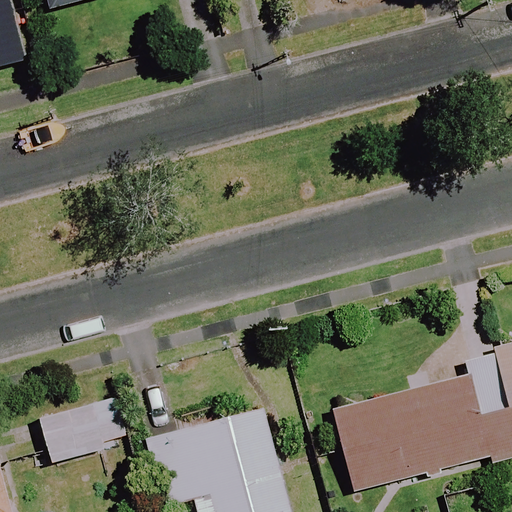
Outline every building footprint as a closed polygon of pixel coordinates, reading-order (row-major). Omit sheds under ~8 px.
[(0,0),(0,70),(28,62),(10,0),(0,0)] [(92,0),(48,0),(51,11),(92,0)] [(511,337),(499,341),(511,384),(511,337)] [(511,452),(511,384),(499,341),(471,355),(476,369),(339,403),(359,487),(511,452)] [(107,408),(42,422),(52,467),(116,452),(107,408)] [(291,511),(266,411),(144,443),(162,510),(194,501),(196,511),(291,511)] [(13,511),(1,465),(0,465),(0,511),(13,511)]
